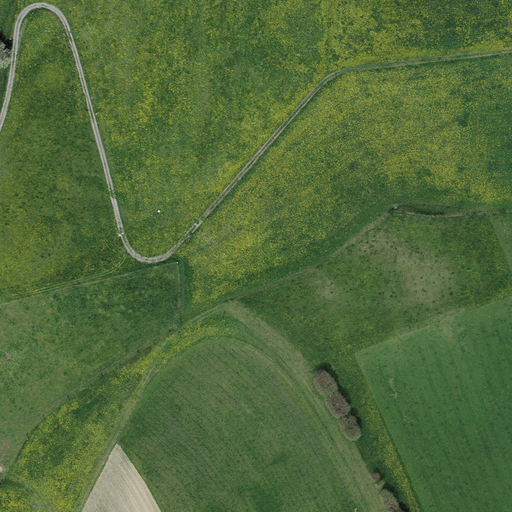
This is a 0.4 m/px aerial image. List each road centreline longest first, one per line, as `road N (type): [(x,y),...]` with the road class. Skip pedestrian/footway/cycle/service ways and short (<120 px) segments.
road 1 (track): [(0,129),(20,20),(44,5),(58,11),(129,248),(155,263),(172,254),(324,81),(356,70),(511,53)]
road 2 (track): [(80,511),(142,390)]
